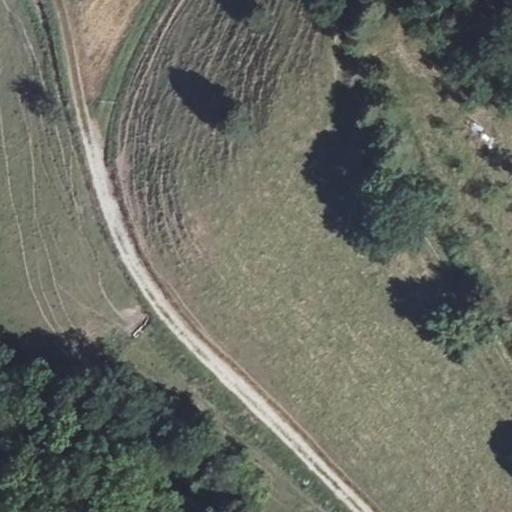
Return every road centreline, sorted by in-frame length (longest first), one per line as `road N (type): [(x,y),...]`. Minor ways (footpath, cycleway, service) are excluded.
road 1 (track): [(80,109),(115,228),(153,297),(208,364),(366,511)]
road 2 (track): [(511,304),(385,67),(382,38),(396,0)]
